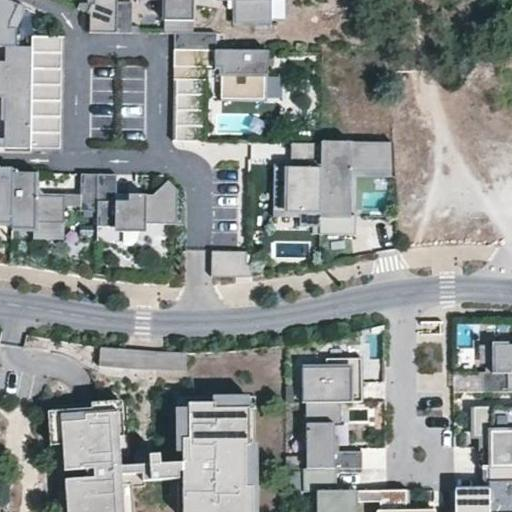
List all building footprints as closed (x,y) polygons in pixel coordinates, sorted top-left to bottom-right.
[(3,0),(0,0),(0,45),(7,45),(22,46),(22,29),(8,23),(21,9),(3,0)] [(169,0),(170,21),(192,20),(190,0),(169,0)] [(235,0),(235,27),(276,27),(276,0),(235,0)] [(88,12),(87,27),(110,29),(112,14),(88,12)] [(63,38),(29,38),(29,46),(29,54),(63,54),(63,38)] [(22,46),(7,45),(7,62),(0,62),(0,98),(6,99),(5,148),(28,148),(28,133),(28,117),(28,102),(29,86),(29,70),(29,54),(29,46),(22,46)] [(63,54),(29,54),(29,70),(63,70),(63,54)] [(264,56),(178,54),(178,65),(223,66),(222,106),(262,107),(264,56)] [(63,70),(29,70),(29,86),(63,86),(63,70)] [(209,82),(176,80),(176,96),(208,98),(209,82)] [(63,86),(29,86),(28,102),(63,102),(63,86)] [(208,98),(176,96),(175,112),(207,114),(208,98)] [(63,102),(28,102),(28,117),(63,118),(63,102)] [(208,114),(176,113),(175,128),(207,130),(208,114)] [(63,118),(28,117),(28,133),(63,133),(63,118)] [(207,131),(175,129),(174,144),(206,146),(207,131)] [(63,133),(28,133),(28,148),(63,149),(63,133)] [(378,142),(313,146),(314,225),(316,235),(358,235),(359,213),(346,213),(347,171),(378,172),(378,142)] [(299,225),(314,225),(313,146),(292,146),(292,161),(307,161),(307,169),(270,170),(271,213),(299,213),(299,225)] [(0,220),(13,221),(14,176),(11,171),(0,170),(0,220)] [(38,176),(14,176),(13,221),(15,230),(67,229),(66,212),(39,212),(38,176)] [(118,203),(112,177),(99,177),(97,226),(178,228),(179,189),(169,179),(146,203),(118,203)] [(71,239),(71,249),(82,249),(82,239),(71,239)] [(249,275),(249,250),(210,249),(210,275),(249,275)] [(484,372),(484,391),(511,391),(511,343),(495,343),(495,372),(484,372)] [(185,368),(186,351),(99,349),(99,366),(185,368)] [(361,401),(361,358),(325,358),(325,369),(301,369),(302,401),(307,401),(341,401),(361,401)] [(341,421),(341,401),(307,401),(308,467),(337,467),(360,467),(360,452),(331,453),(330,421),(341,421)] [(127,402),(57,407),(61,466),(91,464),(92,489),(66,491),(66,511),(134,511),(132,473),(131,457),(127,402)] [(251,511),(255,413),(188,410),(187,461),(186,478),(184,511),(251,511)] [(511,410),(480,411),(481,467),(511,466),(511,410)] [(159,455),(131,457),(132,473),(152,472),(153,480),(186,478),(187,461),(160,463),(159,455)] [(453,492),(454,510),(453,511),(511,511),(511,466),(488,468),(489,492),(453,492)] [(336,491),(337,467),(308,467),(307,492),(320,492),(319,511),(355,511),(356,492),(336,491)] [(406,491),(383,491),(384,508),(383,511),(453,511),(454,510),(401,510),(406,491)]
